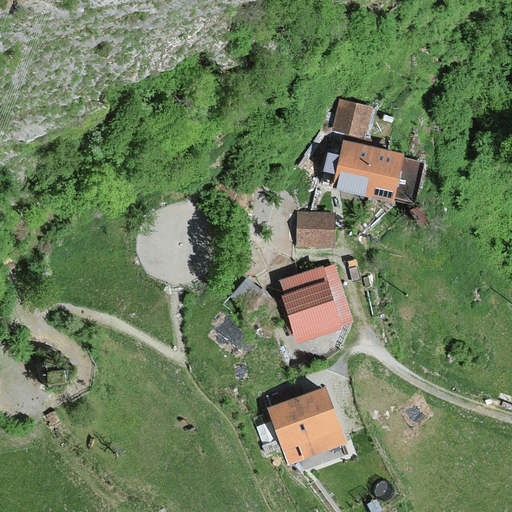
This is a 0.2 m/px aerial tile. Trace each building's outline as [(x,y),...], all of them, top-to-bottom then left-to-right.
[(371,109),(340,100),(331,129),(362,138),(371,109)] [(403,154),(343,141),(332,190),(391,203),(392,199),(415,204),(424,163),(402,158),(403,154)] [(333,214),(297,213),(296,246),(332,247),(333,214)] [(285,295),(281,296),(297,344),(340,330),(339,325),(353,320),(335,264),(280,282),(285,295)] [(325,388),(266,409),(282,453),(299,447),(303,460),(345,445),(325,388)]
